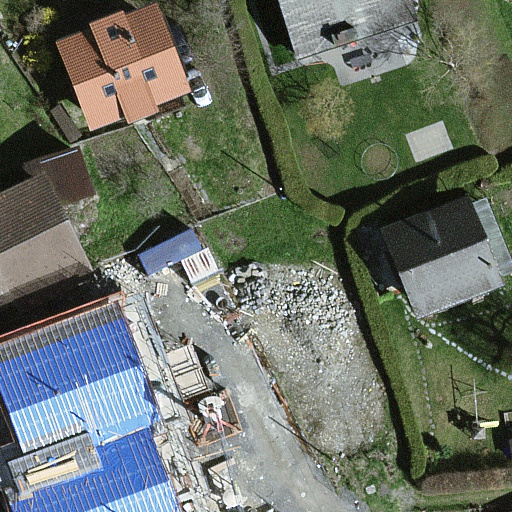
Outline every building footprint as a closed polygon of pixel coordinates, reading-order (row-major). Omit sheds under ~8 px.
[(403,0),(273,0),(293,57),(409,18),(403,0)] [(174,94),(143,10),(114,20),(112,13),(81,25),(84,32),(52,44),(84,130),(118,118),(120,122),(141,114),(138,107),(174,94)] [(84,197),(66,156),(38,169),(44,183),(0,202),(0,306),(7,303),(11,312),(85,279),(53,211),(84,197)] [(458,201),(378,232),(411,316),(489,286),(486,280),(505,273),(478,205),(462,211),(458,201)] [(258,470),(206,354),(157,376),(208,492),(258,470)] [(0,511),(90,511),(66,431),(0,450),(0,511)]
